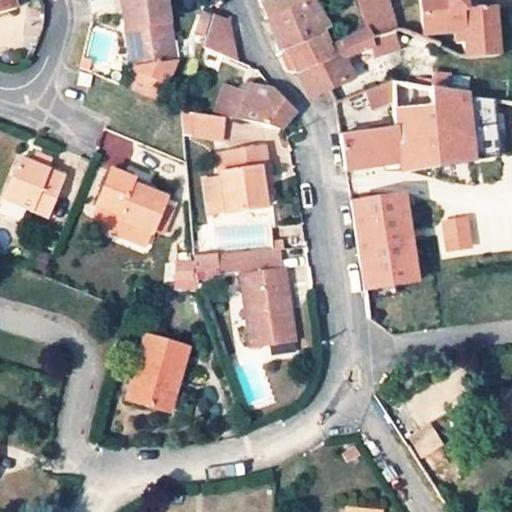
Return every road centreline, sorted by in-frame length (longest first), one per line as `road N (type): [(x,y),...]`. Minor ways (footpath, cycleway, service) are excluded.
road 1 (residential): [(343,400),(307,137),(242,0)]
road 2 (residential): [(343,400),(275,444),(109,480)]
road 3 (residential): [(109,480),(73,443),(85,366),(65,334),(0,316)]
road 4 (residential): [(422,511),(343,400)]
